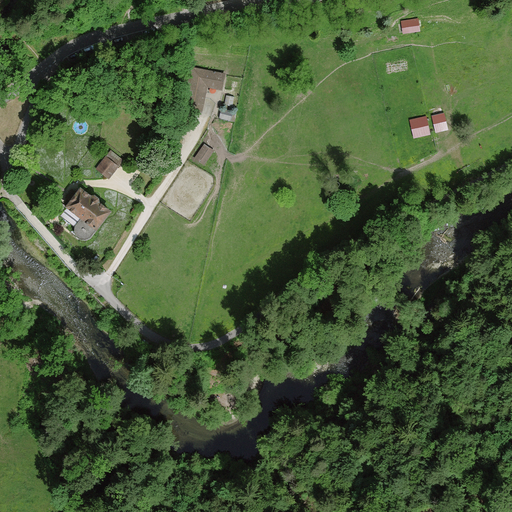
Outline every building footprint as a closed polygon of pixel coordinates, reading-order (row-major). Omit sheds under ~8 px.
[(419,20),(402,22),(403,35),(420,33),(419,20)] [(201,115),(207,88),(221,91),(225,75),(189,68),(180,111),(201,115)] [(234,97),(226,96),(225,106),(232,107),(234,97)] [(233,113),(221,110),(219,119),(231,122),(233,113)] [(444,112),(432,115),(435,130),(448,126),(444,112)] [(426,115),(412,119),(415,135),(430,131),(426,115)] [(214,149),(204,143),(195,157),(205,164),(214,149)] [(123,159),(111,149),(96,168),(109,178),(123,159)] [(88,237),(91,235),(113,207),(81,182),(75,189),(72,187),(64,196),(68,199),(65,202),(82,216),(76,224),(75,228),(76,232),(77,235),(80,237),(82,238),(84,238),(88,237)]
